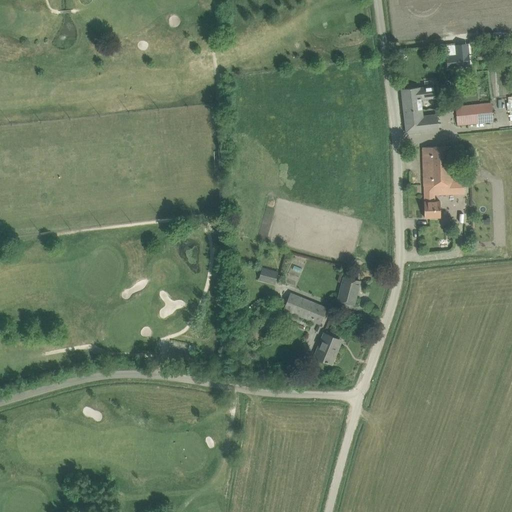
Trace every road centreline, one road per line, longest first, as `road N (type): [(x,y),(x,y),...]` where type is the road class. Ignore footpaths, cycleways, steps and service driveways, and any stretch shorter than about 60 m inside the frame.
road 1 (unclassified): [(359,399),(400,258),(378,0)]
road 2 (unclassified): [(0,402),(138,373),(359,399)]
